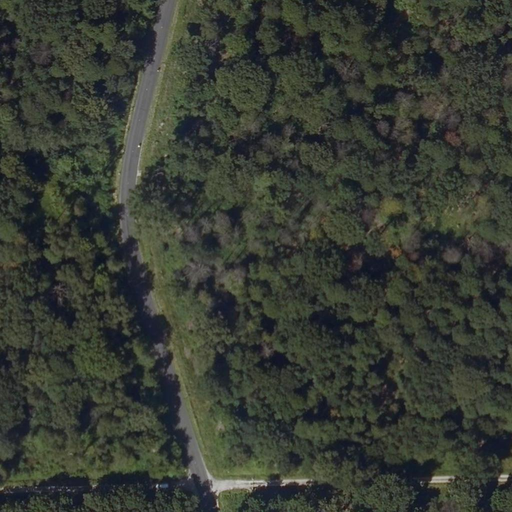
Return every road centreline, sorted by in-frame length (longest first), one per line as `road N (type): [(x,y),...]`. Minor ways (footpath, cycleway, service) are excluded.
road 1 (tertiary): [(219,511),(138,224),(184,0)]
road 2 (track): [(0,500),(511,492)]
